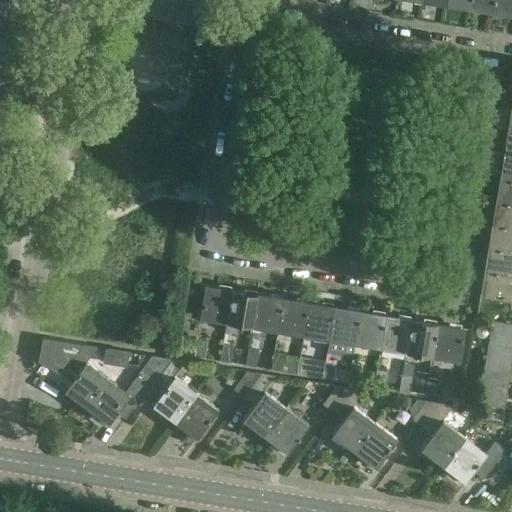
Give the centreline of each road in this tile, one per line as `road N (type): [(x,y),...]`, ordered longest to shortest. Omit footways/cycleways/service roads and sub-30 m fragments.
road 1 (residential): [(245,16),(206,249),(449,290),(482,51)]
road 2 (residential): [(0,446),(74,0)]
road 3 (tertiary): [(316,511),(0,460)]
road 4 (residential): [(482,51),(245,16)]
